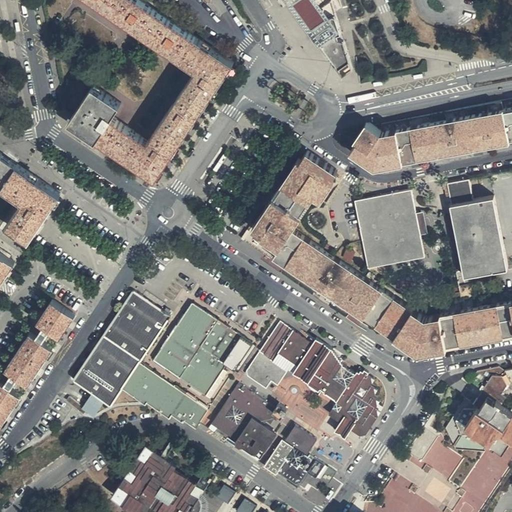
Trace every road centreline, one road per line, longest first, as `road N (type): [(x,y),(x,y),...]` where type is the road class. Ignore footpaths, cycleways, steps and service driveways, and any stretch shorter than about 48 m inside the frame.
road 1 (residential): [(319,511),(172,428),(128,434),(82,456),(9,511)]
road 2 (unclassified): [(406,375),(179,218)]
road 3 (residential): [(511,154),(367,176),(327,147),(321,130)]
road 4 (unclassified): [(330,124),(511,85)]
road 5 (residential): [(102,310),(0,449)]
road 6 (unclassified): [(486,75),(370,102),(330,101)]
road 7 (unclassified): [(332,511),(405,407),(406,375)]
road 8 (residential): [(102,310),(39,266),(0,324)]
road 9 (residential): [(486,75),(466,57),(407,46),(383,0)]
road 10 (unclassified): [(255,90),(175,202)]
road 11 (unclassified): [(158,204),(48,130)]
road 12 (unclassified): [(48,130),(25,0)]
